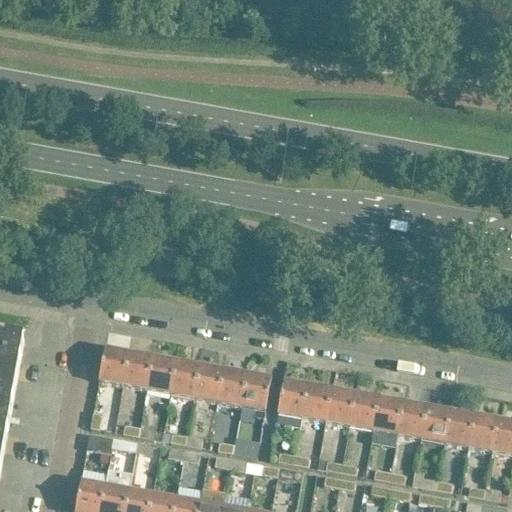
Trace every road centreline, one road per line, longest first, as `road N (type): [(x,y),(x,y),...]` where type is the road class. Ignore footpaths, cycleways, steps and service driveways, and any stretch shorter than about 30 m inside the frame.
road 1 (primary): [(0,152),(511,245)]
road 2 (primary): [(511,172),(0,82)]
road 3 (residential): [(511,377),(89,302)]
road 4 (residential): [(55,511),(89,302)]
